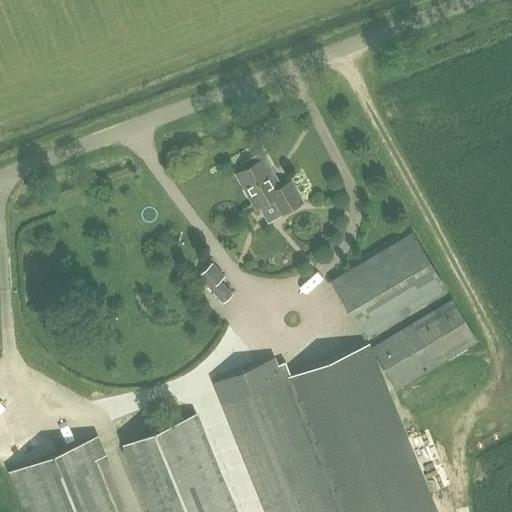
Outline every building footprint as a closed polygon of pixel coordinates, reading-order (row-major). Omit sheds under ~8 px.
[(291,180),(278,187),(268,169),(272,167),(263,151),(243,162),(246,168),(237,173),(256,207),(272,199),(281,215),(303,203),(291,180)] [(365,336),(446,288),(412,232),(331,280),(365,336)] [(225,276),(212,263),(199,275),(223,302),(232,294),(220,281),(225,276)] [(476,340),(452,300),(372,347),(396,388),(476,340)] [(436,511),(368,344),(291,374),(347,511),(436,511)] [(347,511),(291,374),(285,361),(277,365),(274,358),(213,381),(266,511),(347,511)]
